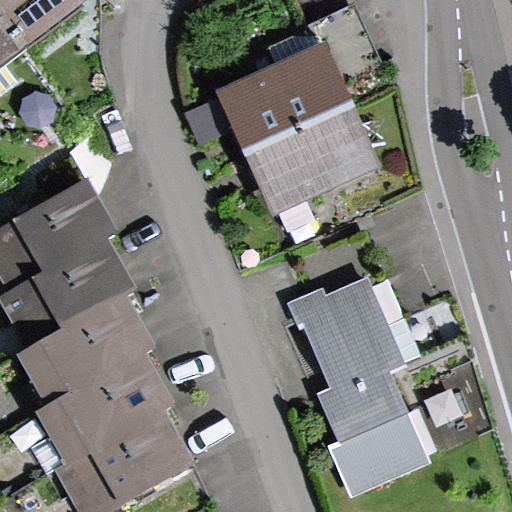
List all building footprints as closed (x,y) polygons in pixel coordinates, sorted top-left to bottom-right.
[(0,0),(0,16),(25,48),(85,2),(83,0),(0,0)] [(389,56),(361,0),(352,0),(305,24),(307,28),(323,29),(347,76),(389,56)] [(0,94),(16,82),(3,65),(25,48),(0,16),(0,94)] [(273,42),(281,57),(217,87),(246,149),(358,98),(347,76),(323,29),(307,28),(301,28),(273,42)] [(389,160),(358,98),(246,149),(275,212),(389,160)] [(115,239),(83,182),(0,228),(0,250),(19,286),(102,240),(105,245),(115,239)] [(123,303),(134,297),(105,245),(102,240),(19,286),(8,292),(37,345),(121,299),(123,303)] [(414,365),(411,359),(427,352),(394,276),(378,283),(375,276),(333,294),(330,286),(296,301),(308,329),(312,327),(337,385),(324,391),(346,440),(336,444),(359,496),(438,462),(398,372),(414,365)] [(141,361),(152,355),(123,303),(121,299),(37,345),(25,351),(54,403),(138,356),(141,361)] [(159,417),(169,412),(141,361),(138,356),(54,403),(43,409),(71,458),(156,411),(159,417)] [(89,511),(114,511),(189,471),(159,417),(156,411),(71,458),(63,463),(89,511)]
